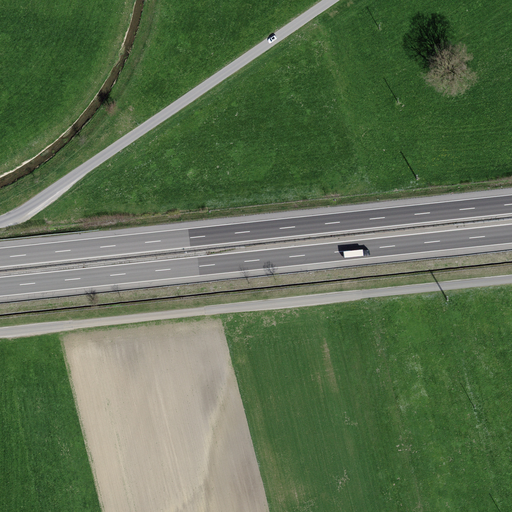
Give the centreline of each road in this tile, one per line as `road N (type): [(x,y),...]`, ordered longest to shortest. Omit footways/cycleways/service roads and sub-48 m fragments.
road 1 (track): [(511,275),(0,331)]
road 2 (motorway): [(0,287),(511,234)]
road 3 (motorway): [(511,204),(0,257)]
road 4 (unclassified): [(332,0),(0,222)]
